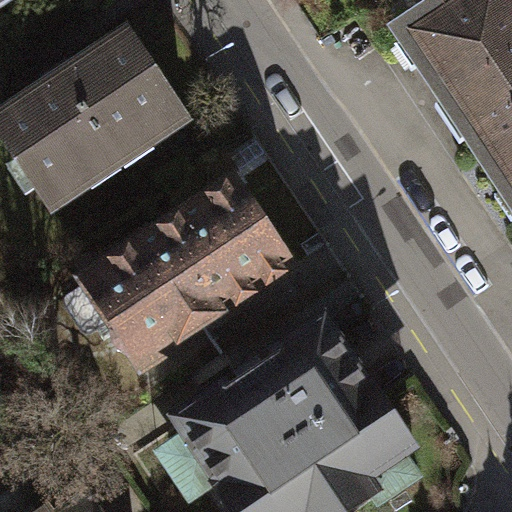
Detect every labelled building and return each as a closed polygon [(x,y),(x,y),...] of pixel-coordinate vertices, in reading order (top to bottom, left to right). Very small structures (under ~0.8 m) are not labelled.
[(511,0),(412,0),(384,19),(511,210),(511,0)] [(132,19),(0,106),(0,130),(20,160),(10,168),(27,195),(36,188),(54,214),(198,117),(132,19)] [(240,176),(79,280),(138,372),(299,268),(240,176)] [(335,298),(162,409),(172,431),(149,445),(189,509),(217,491),(229,511),(359,511),(376,501),(382,511),(383,511),(441,474),(424,449),(438,442),(404,389),(397,394),(335,298)] [(22,511),(13,501),(0,510),(0,511),(111,511),(91,486),(59,510),(52,501),(38,511),(22,511)]
